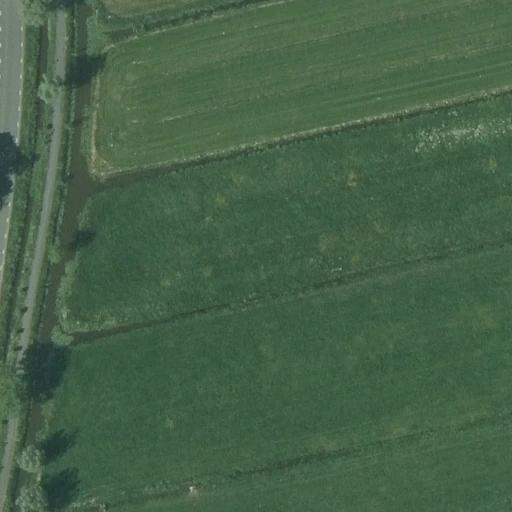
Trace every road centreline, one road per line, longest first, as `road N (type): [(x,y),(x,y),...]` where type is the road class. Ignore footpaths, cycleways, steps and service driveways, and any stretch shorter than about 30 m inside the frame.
road 1 (unclassified): [(0,499),(50,179),(60,0)]
road 2 (tertiary): [(0,201),(12,0)]
